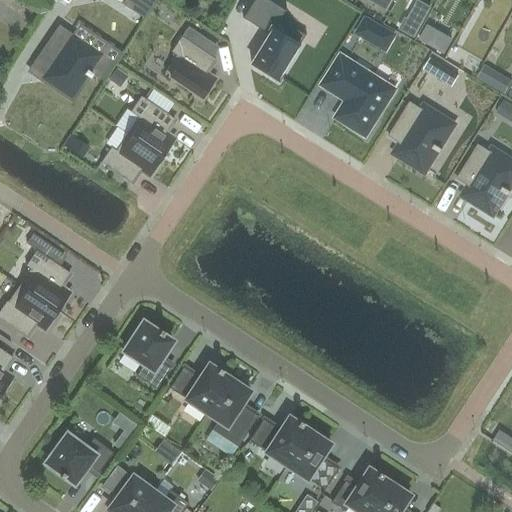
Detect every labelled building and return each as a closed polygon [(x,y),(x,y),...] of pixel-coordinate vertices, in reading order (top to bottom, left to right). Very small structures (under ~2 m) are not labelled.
[(46,11),(54,1),(52,0),(15,0),(38,14),(46,11)] [(121,0),(120,3),(144,18),(156,0),(121,0)] [(287,8),(273,0),(254,0),(244,17),(271,34),(253,64),(279,81),(307,34),(281,17),(287,8)] [(366,20),(359,33),(372,41),(386,49),(394,36),(380,28),(366,20)] [(408,20),(402,31),(414,37),(420,27),(408,20)] [(60,26),(34,66),(46,74),(43,79),(55,87),(56,84),(74,96),(75,94),(87,75),(89,77),(92,73),(87,70),(97,54),(70,36),(72,33),(60,26)] [(177,56),(165,73),(203,99),(216,80),(206,74),(215,60),(190,43),(197,33),(189,27),(171,52),(177,56)] [(341,56),(323,86),(347,101),(337,118),(353,128),(352,130),(367,139),(376,124),(375,123),(395,90),(341,56)] [(431,59),(425,70),(438,78),(445,68),(431,59)] [(120,87),(127,77),(117,70),(110,80),(120,87)] [(504,77),(497,88),(506,93),(511,82),(504,77)] [(127,134),(163,158),(175,140),(165,133),(175,119),(141,97),(131,112),(139,117),(127,134)] [(406,146),(399,157),(410,164),(411,161),(427,171),(439,152),(441,153),(443,150),(436,145),(450,122),(430,109),(428,113),(410,102),(389,136),(406,146)] [(511,107),(504,103),(498,113),(506,118),(511,108),(511,107)] [(150,177),(163,158),(127,134),(116,151),(111,148),(101,163),(131,184),(141,170),(150,177)] [(467,200),(478,206),(480,204),(495,214),(507,194),(509,195),(511,192),(504,188),(511,174),(511,160),(498,152),(496,155),(479,144),(457,179),(474,189),(467,200)] [(27,244),(36,251),(40,253),(47,243),(33,234),(27,244)] [(31,269),(19,286),(58,312),(71,294),(61,287),(70,274),(40,253),(36,251),(26,266),(31,269)] [(46,331),(58,312),(19,286),(8,303),(7,302),(0,311),(0,320),(26,338),(36,324),(46,331)] [(160,361),(172,341),(142,323),(124,352),(144,364),(136,376),(157,390),(171,368),(160,361)] [(0,395),(1,397),(13,378),(3,372),(13,358),(0,348),(0,395)] [(180,396),(207,413),(231,377),(219,369),(217,372),(209,366),(201,379),(194,375),(180,396)] [(240,405),(250,390),(231,377),(207,413),(219,421),(212,431),(238,447),(258,417),(240,405)] [(136,431),(140,422),(121,413),(117,422),(136,431)] [(264,420),(250,441),(288,466),(312,429),(300,422),(298,424),(290,419),(282,431),(264,420)] [(331,442),(312,429),(288,466),(325,490),(339,469),(321,458),(331,442)] [(69,431),(44,465),(64,480),(66,477),(74,483),(88,465),(98,473),(113,452),(94,438),(88,445),(69,431)] [(358,511),(371,511),(391,481),(379,473),(377,476),(369,470),(357,489),(346,482),(332,503),(344,511),(348,505),(358,511)] [(118,498),(108,511),(137,511),(153,492),(126,473),(112,493),(118,498)] [(410,494),(391,481),(371,511),(405,511),(400,509),(410,494)] [(163,500),(153,492),(137,511),(182,511),(189,504),(170,490),(163,500)]
